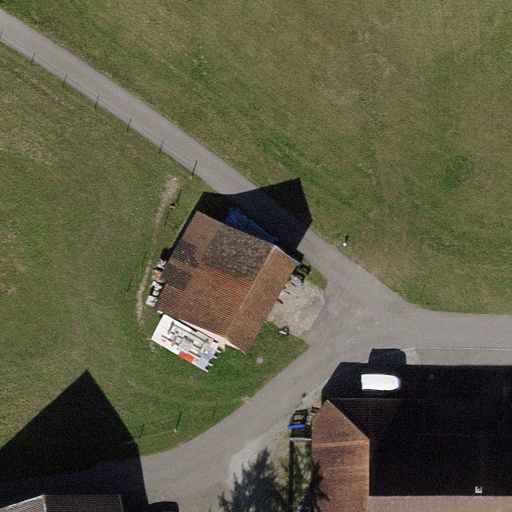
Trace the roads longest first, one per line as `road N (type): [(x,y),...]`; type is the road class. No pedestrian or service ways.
road 1 (track): [(0,493),(245,458),(359,325),(511,337)]
road 2 (track): [(359,325),(351,288),(151,125),(0,28)]
